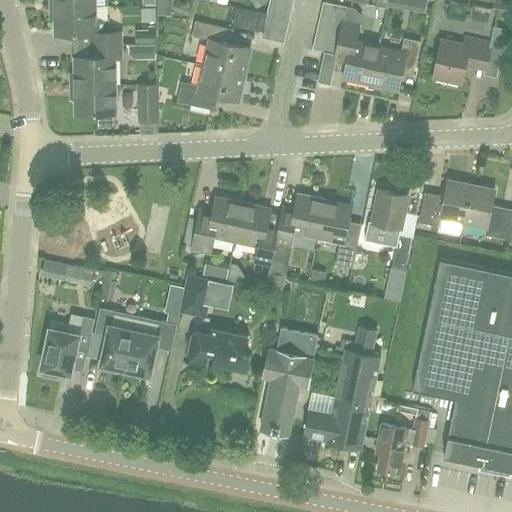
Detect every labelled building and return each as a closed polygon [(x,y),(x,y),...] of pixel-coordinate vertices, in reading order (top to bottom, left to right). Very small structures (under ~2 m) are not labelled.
[(267,0),(249,0),(256,10),(268,2),(267,0)] [(269,0),(268,4),(292,9),(293,0),(269,0)] [(478,0),(477,5),(510,11),(511,0),(478,0)] [(321,2),(319,14),(342,19),(345,7),(321,2)] [(268,4),(266,15),(289,21),(292,9),(268,4)] [(94,20),(94,6),(53,7),(54,35),(91,34),(91,46),(119,45),(119,33),(108,33),(108,20),(94,20)] [(319,14),(316,25),(340,30),(342,21),(342,19),(319,14)] [(289,21),(266,15),(263,27),(286,32),(289,21)] [(342,21),(340,30),(337,42),(335,52),(347,54),(341,79),(369,85),(377,46),(355,41),(358,24),(342,21)] [(203,66),(242,75),(249,49),(229,44),(232,30),(194,22),(191,36),(209,40),(203,66)] [(316,25),(314,37),(337,42),(340,30),(316,25)] [(135,31),(135,44),(156,43),(156,27),(148,27),(148,31),(135,31)] [(286,32),(263,27),(261,39),(284,43),(286,32)] [(490,43),(465,38),(463,45),(440,40),(431,78),(460,84),(464,65),(497,72),(506,30),(493,27),(490,43)] [(337,42),(314,37),(311,49),(324,51),(334,54),(335,52),(337,42)] [(377,46),(369,85),(396,91),(401,67),(413,68),(419,41),(402,38),(399,50),(377,46)] [(119,45),(91,46),(91,57),(72,57),(73,85),(113,84),(113,57),(119,56),(119,45)] [(155,45),(128,45),(128,54),(134,60),(155,59),(155,45)] [(319,74),(332,77),(337,54),(334,54),(324,51),(319,74)] [(203,66),(199,86),(181,82),(177,102),(214,110),(217,96),(236,101),(242,75),(203,66)] [(114,112),(113,84),(73,85),(73,113),(114,112)] [(138,84),(138,85),(131,85),(131,91),(133,93),(138,93),(139,120),(157,120),(156,84),(138,84)] [(424,190),(419,215),(418,221),(439,225),(440,219),(462,223),(470,184),(447,180),(444,194),(424,190)] [(470,184),(462,223),(485,228),(483,235),(504,239),(510,207),(492,203),(494,189),(470,184)] [(368,220),(365,236),(397,242),(392,267),(395,267),(404,269),(411,238),(398,236),(403,211),(406,195),(377,190),(370,221),(368,220)] [(291,217),(280,215),(271,259),(286,261),(289,246),(292,247),(295,233),(316,238),(323,199),(297,194),(291,217)] [(200,208),(198,218),(193,250),(209,253),(212,238),(234,242),(242,202),(216,197),(213,210),(200,208)] [(351,204),(323,199),(316,238),(338,243),(335,263),(351,266),(359,232),(347,229),(351,204)] [(242,202),(234,242),(256,247),(252,261),(270,265),(271,259),(280,215),(269,212),(270,208),(242,202)] [(41,275),(65,280),(68,264),(45,259),(41,275)] [(270,265),(269,271),(286,275),(288,263),(271,259),(270,265)] [(511,273),(442,259),(440,259),(412,390),(443,396),(455,399),(444,456),(511,469),(511,273)] [(312,270),(310,280),(324,283),(326,272),(312,270)] [(269,273),(265,292),(281,296),(285,276),(269,273)] [(212,280),(187,275),(180,310),(204,315),(212,280)] [(112,301),(117,281),(104,278),(99,298),(112,301)] [(124,372),(137,316),(101,308),(95,332),(107,335),(101,363),(113,366),(112,370),(124,372)] [(76,344),(88,347),(94,319),(72,314),(70,324),(52,320),(46,346),(45,346),(39,374),(58,378),(59,371),(70,373),(76,344)] [(176,324),(137,316),(124,372),(136,375),(137,371),(149,374),(156,345),(171,349),(176,324)] [(245,371),(249,354),(243,352),(247,334),(212,326),(210,331),(197,328),(192,332),(188,351),(191,356),(205,359),(207,351),(214,353),(212,364),(245,371)] [(362,449),(380,355),(371,353),(376,330),(361,326),(354,350),(345,348),(330,412),(309,408),(303,436),(325,440),(325,441),(362,449)] [(318,335),(311,334),(281,327),(276,349),(268,348),(263,375),(270,377),(260,427),(271,429),(275,430),(279,431),(288,433),(299,384),(307,386),(318,335)] [(412,428),(407,427),(381,422),(375,452),(380,453),(376,468),(394,472),(396,465),(401,467),(403,460),(406,443),(422,446),(427,419),(415,416),(412,428)]
